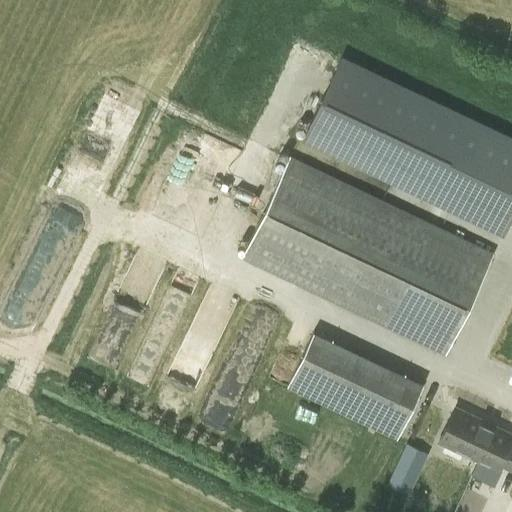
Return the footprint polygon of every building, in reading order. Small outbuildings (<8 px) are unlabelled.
[(306,132),(505,227),(511,211),(511,136),(342,56),(306,132)] [(102,97),(73,161),(109,177),(138,113),(102,97)] [(446,350),(491,256),(288,159),(243,254),(446,350)] [(397,438),(423,383),(313,331),(287,386),(397,438)] [(511,435),(511,434),(454,407),(439,441),(501,470),(504,465),(511,468),(511,443),(509,442),(511,435)] [(408,444),(389,484),(409,493),(428,454),(408,444)]
